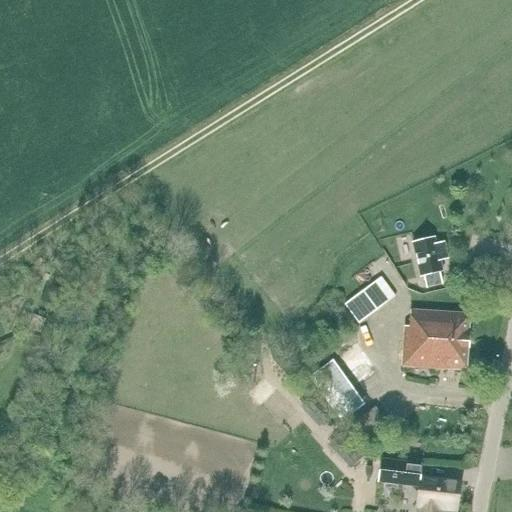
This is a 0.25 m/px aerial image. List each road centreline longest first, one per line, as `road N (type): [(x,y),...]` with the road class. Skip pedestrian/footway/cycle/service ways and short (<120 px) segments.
road 1 (track): [(0,263),(417,0)]
road 2 (unclassified): [(478,511),(511,344)]
